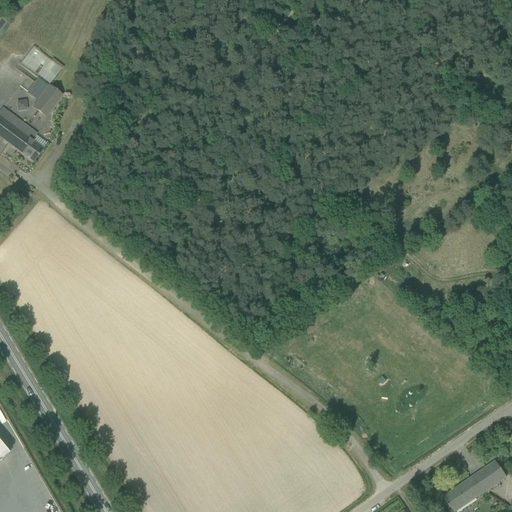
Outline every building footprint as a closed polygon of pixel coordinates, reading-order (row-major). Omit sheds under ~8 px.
[(34,48),(22,63),(50,84),(62,69),(56,64),(53,68),(49,66),(46,70),(41,66),(42,65),(44,66),(49,59),(34,48)] [(46,118),(63,96),(49,86),(33,108),(46,118)] [(25,101),(17,102),(18,111),(26,110),(25,101)] [(36,134),(28,128),(3,109),(0,112),(0,138),(32,163),(43,149),(32,141),(36,134)] [(0,443),(0,461),(9,454),(0,443)] [(453,511),(455,511),(506,478),(495,461),(443,497),(448,505),(453,511)]
